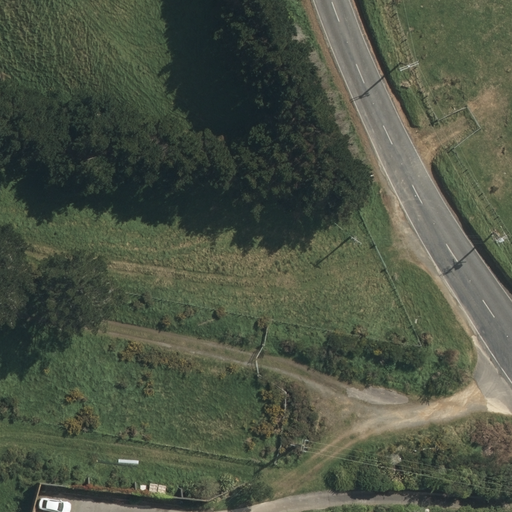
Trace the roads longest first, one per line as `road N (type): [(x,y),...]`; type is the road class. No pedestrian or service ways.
road 1 (track): [(0,309),(257,360),(366,405),(404,412),(443,409),(511,370)]
road 2 (unclassified): [(511,347),(462,287),(369,112),(327,0)]
